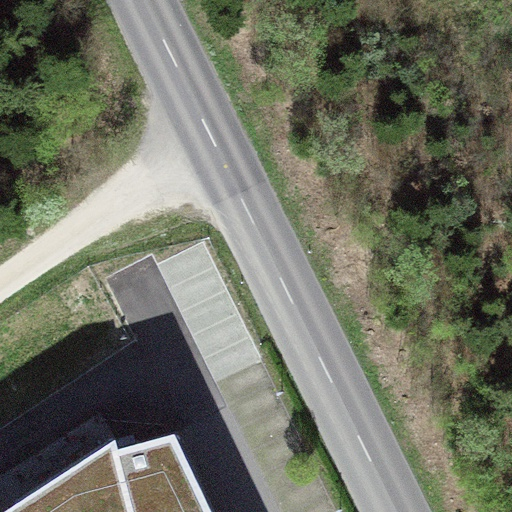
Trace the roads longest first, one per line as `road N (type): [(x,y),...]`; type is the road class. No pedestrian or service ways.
road 1 (tertiary): [(145,0),(395,511)]
road 2 (track): [(216,140),(0,284)]
road 3 (track): [(0,451),(129,373),(170,375),(190,390)]
